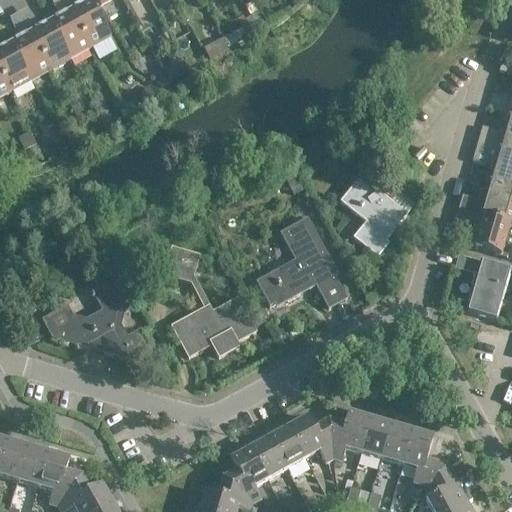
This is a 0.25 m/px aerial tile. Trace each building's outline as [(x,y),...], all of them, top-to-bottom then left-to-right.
[(118,0),(94,0),(100,10),(118,0)] [(110,41),(89,3),(68,14),(89,52),(110,41)] [(89,52),(68,14),(48,25),(69,63),(89,52)] [(258,14),(239,25),(246,37),(256,32),(257,34),(266,29),(258,14)] [(69,63),(48,25),(29,36),(49,73),(69,63)] [(49,73),(29,36),(9,47),(30,84),(49,73)] [(232,36),(223,40),(227,49),(236,45),(232,36)] [(30,84),(9,47),(0,51),(0,78),(9,95),(30,84)] [(171,69),(162,72),(168,84),(187,74),(176,54),(165,59),(171,69)] [(511,69),(500,66),(498,75),(511,78),(511,69)] [(0,100),(9,95),(0,78),(0,100)] [(147,90),(138,98),(146,108),(156,100),(147,90)] [(100,98),(92,103),(98,113),(106,109),(100,98)] [(511,122),(509,122),(506,133),(504,133),(503,136),(481,130),(476,147),(511,157),(511,122)] [(21,144),(18,145),(22,154),(33,147),(28,136),(22,140),(21,144)] [(511,157),(476,147),(471,164),(493,170),(492,173),(494,174),(490,186),(511,192),(511,157)] [(295,182),(287,186),(293,198),(301,193),(295,182)] [(365,226),(352,242),(376,261),(387,247),(385,245),(414,208),(398,196),(396,199),(377,184),(369,194),(357,184),(340,206),(365,226)] [(511,219),(511,192),(490,186),(487,196),(483,195),(481,205),(462,200),(458,212),(510,227),(511,219)] [(510,227),(458,212),(454,224),(473,230),(470,240),(474,241),(471,252),(500,260),(510,227)] [(257,288),(269,310),(285,302),(286,305),(300,298),(298,294),(306,290),(308,293),(314,290),(327,313),(346,302),(334,279),(337,277),(306,222),(279,237),(287,251),(293,248),(300,260),(271,276),(273,279),(257,288)] [(171,252),(163,279),(190,287),(198,260),(171,252)] [(510,275),(458,260),(454,273),(473,278),(470,288),(474,289),(467,316),(495,325),(510,275)] [(103,357),(135,367),(152,357),(139,332),(126,340),(120,329),(123,314),(128,312),(112,284),(90,296),(101,314),(85,322),(71,318),(66,309),(40,323),(51,342),(87,353),(97,347),(103,357)] [(170,330),(188,362),(205,352),(203,350),(210,346),(218,361),(239,350),(236,346),(255,335),(237,302),(211,315),(208,310),(170,330)] [(344,429),(328,424),(332,463),(341,466),(345,453),(359,457),(369,422),(357,419),(358,414),(349,412),(344,429)] [(370,418),(369,422),(359,457),(380,463),(390,428),(377,425),(379,420),(370,418)] [(286,428),(287,432),(305,463),(318,456),(325,467),(332,463),(328,424),(313,432),(307,421),(295,427),(293,424),(286,428)] [(391,424),(390,428),(380,463),(401,469),(411,434),(398,430),(399,426),(391,424)] [(412,430),(411,434),(401,469),(416,473),(412,486),(428,491),(446,468),(426,462),(432,441),(419,436),(420,432),(412,430)] [(305,463),(287,432),(276,438),(274,434),(267,438),(269,442),(286,473),(305,463)] [(7,440),(6,444),(0,463),(0,480),(16,485),(26,450),(14,447),(15,443),(7,440)] [(286,473),(269,442),(257,448),(255,444),(248,449),(250,452),(267,484),(286,473)] [(28,446),(26,450),(16,485),(37,491),(47,456),(35,453),(36,449),(28,446)] [(48,452),(47,456),(37,491),(52,495),(48,508),(57,511),(81,480),(65,475),(68,462),(56,459),(57,454),(48,452)] [(267,484),(250,452),(238,458),(236,455),(228,459),(237,475),(222,483),(252,508),(260,503),(254,491),(267,484)] [(464,500),(446,468),(428,491),(433,499),(425,503),(429,511),(455,511),(467,506),(472,503),(468,497),(464,500)] [(90,495),(81,480),(57,511),(105,511),(112,508),(106,497),(110,495),(105,487),(90,495)] [(250,511),(252,508),(222,483),(217,500),(204,496),(201,509),(196,508),(195,511),(250,511)] [(349,491),(346,503),(356,506),(359,494),(349,491)] [(370,497),(367,509),(376,511),(380,500),(370,497)] [(303,505),(306,511),(315,511),(318,511),(312,500),(303,505)]
